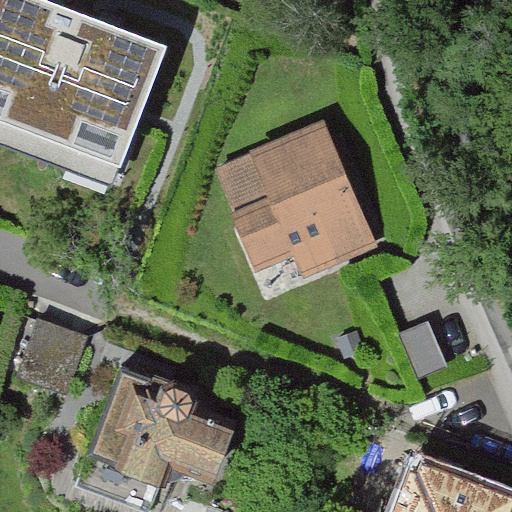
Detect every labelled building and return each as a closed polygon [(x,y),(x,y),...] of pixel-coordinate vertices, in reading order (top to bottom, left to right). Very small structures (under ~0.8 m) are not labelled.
[(167,26),(97,0),(0,0),(0,134),(111,176),(167,26)] [(219,173),(262,274),(303,256),(313,280),(381,251),(328,127),(219,173)] [(431,315),(403,328),(425,375),(453,363),(431,315)] [(83,350),(44,336),(24,389),(63,403),(83,350)] [(165,391),(130,376),(126,384),(95,459),(131,474),(176,492),(181,478),(211,491),(240,422),(200,405),(191,401),(165,391)] [(511,511),(511,496),(422,463),(404,511),(511,511)]
